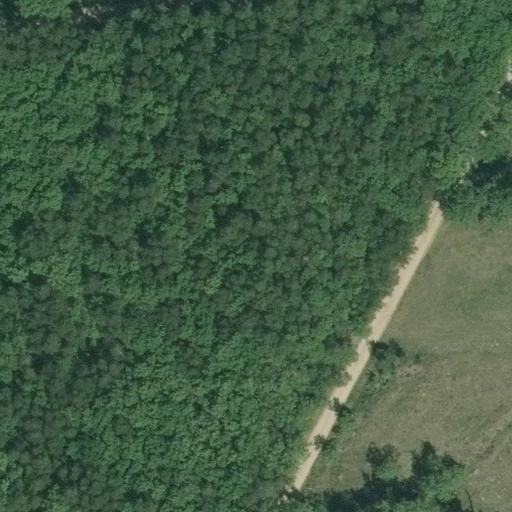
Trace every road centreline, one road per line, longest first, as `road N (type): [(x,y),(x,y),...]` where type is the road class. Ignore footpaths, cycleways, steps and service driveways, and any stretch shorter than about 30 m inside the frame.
road 1 (track): [(278,511),(511,64)]
road 2 (track): [(221,0),(0,32)]
